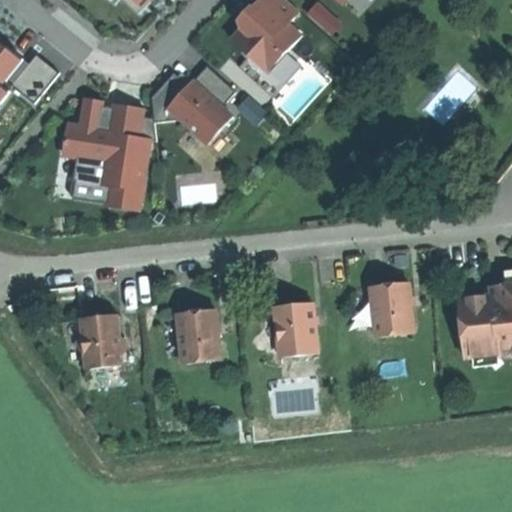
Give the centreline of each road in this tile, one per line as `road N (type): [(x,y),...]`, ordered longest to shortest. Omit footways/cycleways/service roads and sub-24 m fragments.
road 1 (residential): [(511,216),(22,272)]
road 2 (residential): [(202,0),(147,60),(100,53),(34,0)]
